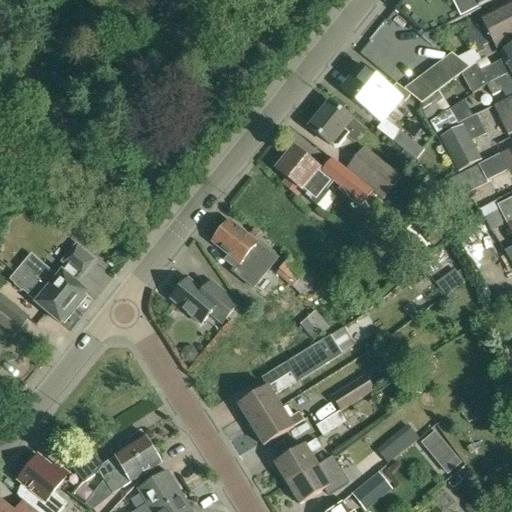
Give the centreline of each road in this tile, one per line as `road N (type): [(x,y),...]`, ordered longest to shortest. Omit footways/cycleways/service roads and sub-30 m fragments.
road 1 (tertiary): [(121,304),(364,0)]
road 2 (residential): [(251,511),(121,304)]
road 3 (tertiary): [(0,451),(121,304)]
